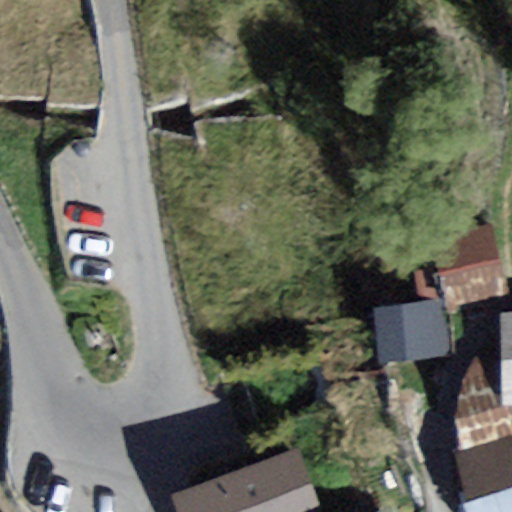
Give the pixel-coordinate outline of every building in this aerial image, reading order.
[(493,235),(436,245),(446,301),(503,291),(493,235)] [(438,302),(384,307),(388,359),(443,354),(438,302)] [(464,379),(457,449),(511,432),(511,398),(509,399),(506,339),(491,339),(464,379)] [(511,511),(511,432),(457,449),(474,511),(511,511)] [(320,511),(297,449),(184,491),(191,511),(320,511)]
